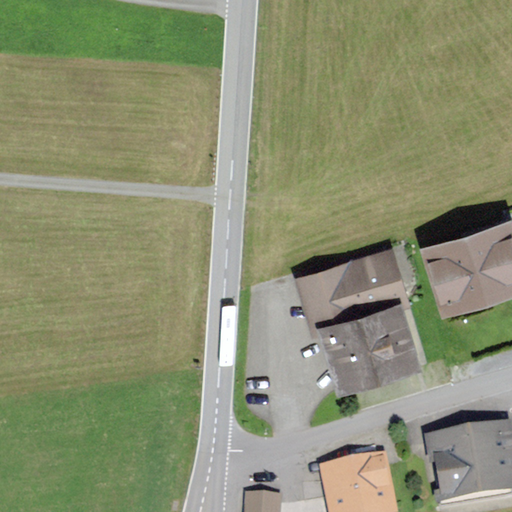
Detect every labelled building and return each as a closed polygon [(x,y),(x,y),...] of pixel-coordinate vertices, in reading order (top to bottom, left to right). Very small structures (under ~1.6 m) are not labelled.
[(448,300),(511,280),(511,252),(505,230),(433,252),(448,300)] [(368,319),(366,311),(392,303),(389,293),(397,291),(386,255),(335,271),(342,295),(348,293),(357,322),(368,319)] [(408,359),(392,303),(366,311),(368,319),(357,322),(329,330),(343,378),(408,359)] [(511,462),(511,435),(437,449),(446,500),(511,489),(507,464),(511,462)] [(329,476),(336,511),(356,511),(388,506),(380,466),(366,468),(364,461),(340,466),(342,473),(329,476)] [(249,499),(247,511),(277,511),(279,501),(249,499)]
